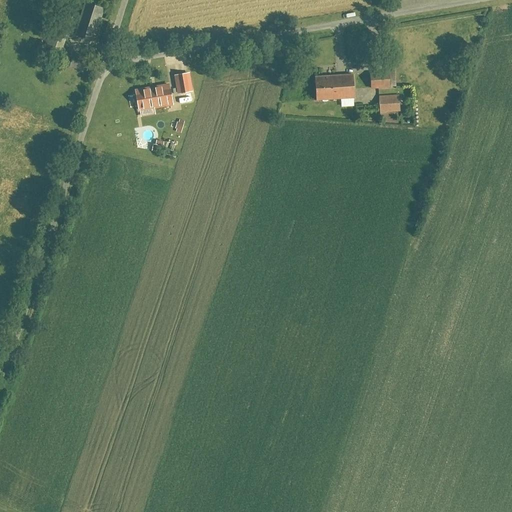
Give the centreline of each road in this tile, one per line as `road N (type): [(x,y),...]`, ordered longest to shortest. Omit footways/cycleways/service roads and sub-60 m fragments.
road 1 (unclassified): [(109,59),(0,398)]
road 2 (unclassified): [(109,59),(444,0)]
